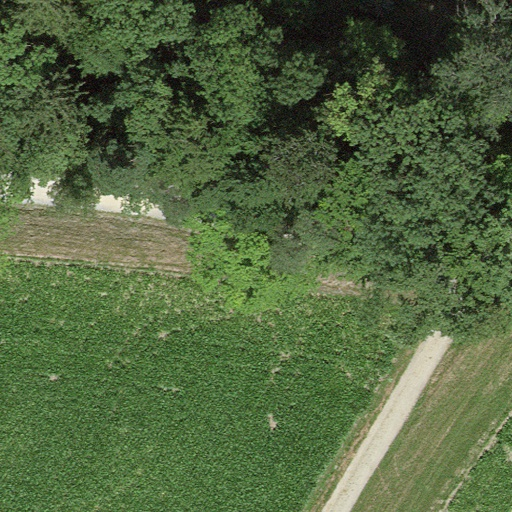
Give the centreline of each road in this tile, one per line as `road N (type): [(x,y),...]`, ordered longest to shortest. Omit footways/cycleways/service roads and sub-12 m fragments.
road 1 (track): [(0,194),(63,195),(490,254),(511,250)]
road 2 (track): [(339,511),(490,254)]
